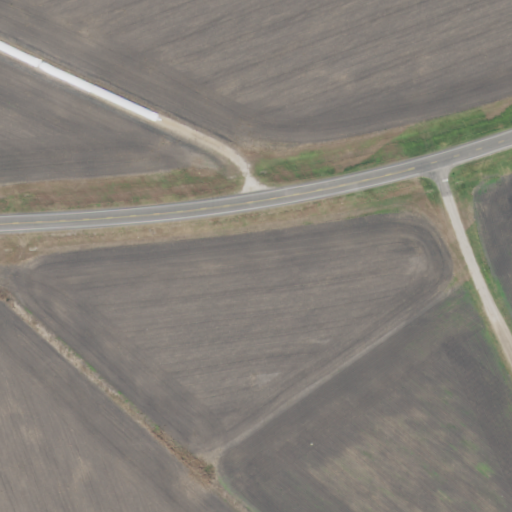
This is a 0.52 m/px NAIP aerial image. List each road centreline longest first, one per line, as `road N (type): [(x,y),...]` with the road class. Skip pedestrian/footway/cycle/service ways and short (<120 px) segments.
road 1 (tertiary): [(0,225),(260,201),(433,164),(511,137)]
road 2 (residential): [(511,342),(433,164)]
